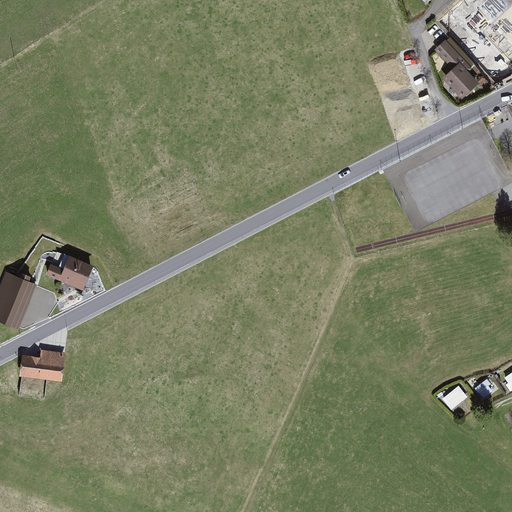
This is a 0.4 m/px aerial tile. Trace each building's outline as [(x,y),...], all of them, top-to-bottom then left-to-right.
[(511,0),(484,0),(511,32),(511,0)] [(448,39),(434,52),(452,69),(441,80),(464,102),(480,86),(459,65),(464,61),(451,48),(454,45),(448,39)] [(93,269),(65,256),(54,280),(82,292),(93,269)] [(36,288),(8,278),(0,299),(0,322),(20,330),(36,288)] [(25,321),(44,329),(59,294),(40,286),(25,321)] [(48,359),(24,357),(21,380),(63,384),(65,361),(48,359)] [(489,379),(475,389),(483,400),(496,390),(489,379)] [(443,399),(451,411),(469,398),(461,386),(443,399)]
